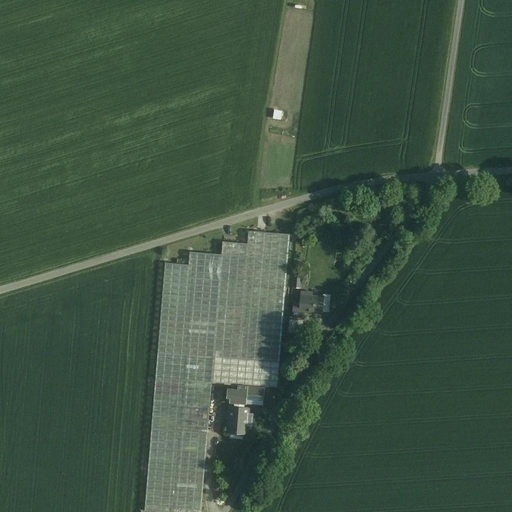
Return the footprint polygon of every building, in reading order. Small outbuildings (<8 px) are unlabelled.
[(292,286),(301,286),(301,273),(292,273),(292,286)] [(302,306),(301,315),(321,316),(322,299),(312,298),(312,296),(300,295),(299,306),(302,306)] [(300,322),(301,315),(302,306),(299,306),(293,306),(292,321),(290,321),(289,333),(301,333),(302,322),(300,322)] [(233,385),(231,430),(254,431),(256,403),(270,404),(271,385),(243,383),(243,386),(233,385)] [(202,511),(203,480),(150,479),(150,508),(156,509),(155,511),(158,511),(159,511),(176,511),(202,511)]
